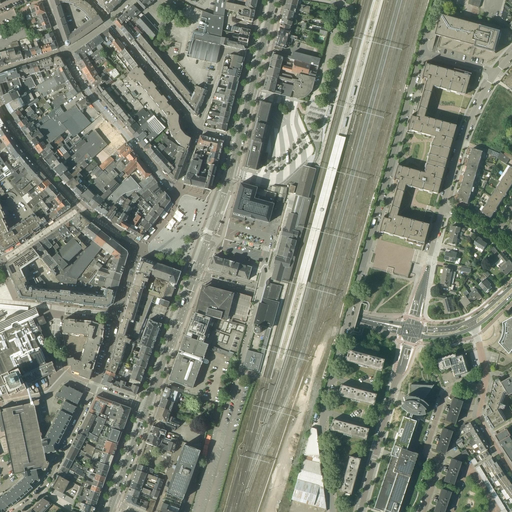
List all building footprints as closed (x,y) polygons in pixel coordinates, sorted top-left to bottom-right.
[(70,44),(71,44),(70,36),(69,34),(70,34),(65,22),(59,2),(58,0),(50,0),(53,9),(53,11),(56,18),(56,20),(57,24),(59,28),(59,29),(59,30),(60,30),(62,38),(63,40),(64,42),(65,43),(65,44),(65,45),(66,46),(67,46),(68,46),(69,46),(69,45),(70,44)] [(58,0),(59,2),(65,2),(71,2),(76,4),(75,6),(80,9),(83,11),(86,13),(89,17),(92,21),(99,16),(96,12),(95,10),(93,8),(92,7),(90,5),(88,4),(86,3),(84,1),(83,0),(81,0),(58,0)] [(95,0),(99,3),(98,4),(102,8),(108,14),(110,12),(113,10),(118,5),(120,2),(122,1),(122,0),(95,0)] [(138,0),(137,2),(144,10),(154,0),(138,0)] [(185,52),(188,52),(187,57),(191,58),(195,59),(196,59),(199,60),(200,60),(203,61),(204,61),(208,62),(212,63),(216,64),(216,63),(217,58),(219,51),(220,47),(220,45),(221,38),(224,17),(225,10),(226,3),(226,0),(215,0),(215,2),(215,3),(215,7),(214,7),(214,11),(214,12),(213,15),(205,12),(203,11),(198,33),(193,32),(191,39),(190,43),(187,43),(185,52)] [(246,3),(245,7),(255,9),(256,4),(256,3),(257,2),(249,0),(237,0),(238,1),(246,3)] [(297,4),(297,3),(298,1),(296,1),(296,0),(286,0),(286,5),(309,10),(310,7),(297,4)] [(479,8),(481,0),(470,0),(469,5),(479,8)] [(143,16),(139,20),(136,22),(138,25),(145,32),(152,40),(158,33),(159,34),(185,6),(181,2),(164,20),(163,20),(160,23),(160,24),(156,29),(143,16)] [(31,10),(32,13),(32,14),(44,10),(42,3),(34,5),(30,7),(31,10)] [(255,11),(255,9),(245,7),(233,5),(233,4),(226,3),(225,10),(239,13),(239,10),(242,11),(241,14),(237,13),(236,19),(237,19),(240,20),(241,20),(249,21),(249,22),(252,22),(253,21),(253,19),(253,18),(254,14),(255,12),(255,11)] [(132,18),(136,22),(139,20),(143,16),(140,12),(133,5),(126,13),(125,13),(131,19),(132,19),(132,18)] [(309,13),(309,10),(286,5),(284,10),(294,13),(298,14),(299,11),(309,13)] [(511,29),(511,17),(508,12),(504,9),(501,17),(511,28),(511,29)] [(46,14),(44,10),(32,14),(32,13),(29,14),(31,20),(34,19),(38,17),(46,14)] [(291,22),(294,13),(284,10),(281,22),(292,24),(292,22),(291,22)] [(119,19),(125,25),(128,22),(129,21),(129,22),(130,21),(131,19),(125,13),(119,19)] [(436,35),(475,46),(474,48),(496,54),(502,31),(442,15),(436,35)] [(70,36),(71,44),(71,45),(76,42),(77,41),(81,38),(84,36),(86,35),(92,30),(93,30),(94,29),(103,22),(99,16),(92,21),(76,32),(70,36)] [(120,29),(125,25),(119,19),(116,21),(115,22),(116,22),(115,23),(120,29)] [(120,29),(123,33),(132,25),(130,23),(129,22),(129,21),(128,22),(125,25),(120,29)] [(291,26),(292,24),(281,22),(279,28),(289,31),(290,29),(292,29),(291,30),(298,32),(299,30),(300,30),(300,29),(291,26)] [(41,28),(36,30),(37,32),(37,33),(51,28),(50,24),(42,27),(43,29),(42,30),(41,28)] [(134,29),(135,28),(132,25),(123,33),(126,36),(134,29)] [(141,35),(145,32),(138,25),(135,28),(134,29),(126,36),(132,43),(139,37),(141,35)] [(240,35),(249,37),(250,31),(232,26),(231,33),(234,33),(234,31),(239,32),(239,31),(240,31),(240,35)] [(327,36),(328,29),(321,27),(319,34),(327,36)] [(27,31),(28,36),(32,35),(33,39),(35,39),(39,37),(39,38),(45,36),(53,33),(51,28),(37,33),(36,29),(27,31)] [(104,41),(114,34),(109,28),(99,35),(104,41)] [(288,36),(289,31),(279,28),(278,35),(292,39),(298,41),(298,39),(297,39),(298,37),(290,35),(290,36),(288,36)] [(43,41),(54,37),(53,33),(45,36),(46,39),(44,40),(43,38),(40,40),(39,38),(39,37),(35,39),(37,43),(40,42),(40,43),(43,41)] [(108,47),(118,39),(114,34),(104,41),(106,43),(108,47)] [(240,35),(239,34),(239,38),(236,38),(232,37),(231,40),(238,42),(247,44),(249,37),(240,35)] [(99,35),(92,41),(97,47),(99,50),(102,54),(104,53),(102,49),(105,47),(102,43),(104,41),(99,35)] [(165,65),(160,59),(161,57),(158,54),(157,54),(148,44),(149,43),(146,39),(144,40),(141,35),(139,37),(132,43),(132,44),(132,43),(136,48),(140,54),(141,54),(148,63),(153,68),(156,72),(157,73),(160,77),(165,83),(173,92),(172,92),(177,97),(181,102),(185,107),(187,109),(191,114),(197,116),(200,110),(199,110),(202,103),(204,99),(205,97),(207,91),(196,86),(194,93),(191,98),(189,95),(190,95),(171,72),(173,71),(171,69),(169,70),(166,65),(165,65)] [(292,40),(292,39),(278,35),(274,49),(281,51),(282,48),(285,49),(286,46),(289,47),(290,44),(291,44),(291,43),(292,42),(292,41),(292,40)] [(228,41),(228,40),(228,39),(221,38),(220,45),(245,51),(246,50),(247,44),(238,42),(237,44),(234,43),(233,43),(228,41)] [(38,47),(37,43),(35,39),(33,39),(34,43),(35,47),(36,47),(36,48),(34,48),(37,56),(42,54),(40,50),(39,47),(38,47)] [(125,49),(118,39),(108,47),(110,49),(113,47),(119,54),(124,49),(125,49)] [(58,47),(56,41),(49,43),(50,45),(50,46),(52,51),(57,49),(58,47)] [(92,41),(87,44),(92,50),(91,51),(97,47),(92,41)] [(24,60),(21,54),(19,46),(18,42),(10,44),(12,50),(8,51),(6,52),(0,53),(0,54),(0,53),(0,67),(7,65),(24,60)] [(37,56),(34,48),(32,49),(31,44),(28,45),(30,50),(33,57),(37,56)] [(93,53),(91,51),(92,50),(87,44),(81,49),(86,58),(93,53)] [(24,60),(28,59),(25,52),(24,46),(23,45),(19,46),(21,54),(24,60)] [(33,57),(30,50),(28,50),(27,45),(24,46),(24,47),(25,52),(28,59),(33,57)] [(42,54),(52,51),(50,46),(50,45),(40,48),(40,49),(40,50),(42,54)] [(78,63),(86,58),(81,49),(74,53),(74,55),(78,63)] [(120,60),(128,54),(124,49),(119,54),(116,56),(120,60)] [(104,56),(102,54),(99,50),(96,51),(93,53),(86,58),(78,63),(82,70),(104,56)] [(318,66),(320,59),(293,52),(293,55),(291,55),(290,57),(273,52),(272,57),(282,60),(283,57),(294,60),(318,66)] [(123,64),(131,58),(128,54),(120,60),(123,64)] [(223,67),(241,71),(244,58),(242,58),(239,57),(238,57),(234,56),(235,56),(230,55),(225,57),(223,67)] [(57,56),(41,61),(44,69),(45,69),(46,70),(47,71),(50,70),(50,69),(49,67),(53,66),(54,68),(55,69),(57,68),(58,70),(59,70),(66,66),(62,57),(57,56)] [(102,65),(108,61),(104,56),(82,70),(85,76),(94,70),(92,66),(98,63),(100,66),(102,65)] [(281,67),(282,60),(272,57),(269,66),(280,69),(289,72),(290,67),(284,66),(282,67),(281,67)] [(126,69),(135,62),(131,58),(123,64),(126,69)] [(315,78),(318,66),(294,60),(293,68),(290,67),(289,72),(315,78)] [(36,63),(39,70),(40,72),(45,71),(44,69),(41,61),(36,63)] [(130,73),(138,66),(135,62),(126,69),(130,73)] [(39,70),(36,63),(31,65),(36,74),(37,73),(42,83),(45,82),(43,78),(40,72),(39,70)] [(422,252),(427,233),(426,233),(428,225),(423,223),(424,217),(425,215),(426,212),(431,193),(438,195),(457,126),(456,126),(467,87),(468,85),(471,74),(456,70),(454,69),(436,64),(435,67),(426,65),(426,63),(407,131),(408,130),(412,131),(409,143),(402,167),(398,166),(398,165),(398,164),(393,181),(383,216),(379,233),(378,234),(370,262),(374,263),(372,269),(379,270),(392,274),(397,276),(398,276),(403,277),(405,277),(407,276),(409,274),(416,250),(422,252)] [(30,75),(36,74),(31,65),(26,66),(30,75)] [(105,75),(114,69),(111,65),(103,71),(105,75)] [(30,75),(26,66),(21,68),(24,76),(24,75),(25,79),(31,77),(30,75)] [(43,78),(45,82),(68,69),(66,66),(59,70),(58,70),(43,78)] [(138,67),(138,66),(130,73),(127,76),(131,80),(132,79),(134,81),(136,79),(166,116),(168,116),(168,124),(171,135),(178,144),(181,145),(180,146),(184,149),(188,151),(189,148),(191,141),(190,140),(191,139),(189,138),(188,138),(188,137),(188,136),(187,135),(187,134),(186,133),(185,133),(184,133),(183,133),(182,132),(181,131),(180,130),(180,128),(179,126),(180,125),(180,124),(180,123),(180,122),(180,121),(179,120),(178,120),(178,118),(179,118),(178,118),(179,116),(177,116),(177,115),(173,110),(173,111),(170,107),(171,106),(171,105),(171,104),(170,104),(169,104),(161,94),(161,93),(161,92),(160,92),(160,91),(159,91),(158,90),(150,80),(149,79),(149,78),(148,78),(148,77),(147,77),(146,76),(140,69),(140,68),(140,67),(139,67),(138,67)] [(279,73),(280,69),(269,66),(267,76),(281,80),(294,83),(294,86),(292,91),(294,92),(293,98),(297,99),(299,99),(300,99),(302,98),(303,98),(304,98),(305,97),(306,97),(307,96),(308,95),(309,94),(310,93),(311,92),(312,90),(315,79),(299,74),(298,78),(296,79),(295,80),(292,79),(293,78),(291,76),(279,73)] [(101,72),(99,69),(98,67),(94,70),(85,76),(89,81),(98,75),(101,72)] [(239,78),(241,71),(223,67),(221,74),(223,75),(224,75),(229,76),(239,78)] [(22,80),(25,79),(24,75),(24,76),(21,68),(16,70),(18,75),(20,74),(21,79),(22,80)] [(42,83),(36,86),(36,87),(38,90),(39,91),(40,92),(40,91),(41,93),(40,93),(41,94),(63,84),(73,79),(68,69),(45,82),(42,83)] [(5,84),(21,79),(20,74),(18,75),(16,70),(2,74),(5,84)] [(103,73),(102,74),(101,72),(98,75),(89,81),(91,84),(102,77),(105,75),(103,73)] [(511,90),(511,72),(510,75),(508,77),(503,83),(511,90)] [(219,80),(224,81),(237,84),(239,78),(229,76),(224,75),(223,75),(221,74),(219,80)] [(280,85),(281,80),(267,76),(265,82),(280,85)] [(29,89),(36,87),(36,86),(31,77),(25,79),(22,80),(21,79),(5,84),(0,85),(0,94),(1,97),(17,90),(19,93),(23,92),(23,91),(29,89)] [(108,78),(105,81),(102,77),(91,84),(95,89),(100,86),(101,85),(105,82),(107,85),(111,82),(108,78)] [(75,82),(73,79),(63,84),(41,94),(42,95),(45,99),(52,96),(50,94),(64,88),(65,87),(64,86),(65,86),(67,89),(70,87),(70,86),(70,85),(75,82)] [(227,86),(226,89),(236,92),(237,84),(224,81),(223,85),(227,86)] [(55,101),(78,87),(75,82),(70,85),(70,86),(70,87),(67,89),(68,91),(67,92),(66,91),(60,94),(59,94),(59,93),(52,96),(55,101)] [(280,85),(265,82),(263,91),(290,98),(292,91),(294,86),(283,83),(282,86),(280,85)] [(95,89),(97,93),(99,95),(105,90),(103,87),(101,85),(100,86),(95,89)] [(78,87),(55,101),(52,102),(55,108),(59,106),(66,101),(74,96),(81,92),(78,87)] [(226,89),(217,87),(215,92),(215,93),(234,98),(236,92),(226,89)] [(20,99),(31,93),(29,89),(23,91),(23,92),(19,93),(17,90),(1,97),(6,106),(16,101),(20,99)] [(99,95),(99,96),(102,99),(110,93),(106,89),(105,90),(99,95)] [(32,95),(32,94),(23,100),(23,101),(9,112),(11,115),(17,110),(18,111),(24,106),(37,98),(42,95),(41,94),(40,93),(40,94),(39,92),(40,92),(39,91),(38,92),(32,95)] [(23,100),(32,94),(31,93),(20,99),(16,101),(6,106),(9,112),(23,101),(23,100)] [(105,103),(113,96),(110,93),(102,99),(105,103)] [(233,104),(234,98),(215,93),(214,95),(216,95),(216,97),(219,97),(218,100),(233,104)] [(108,106),(116,100),(113,96),(105,103),(108,106)] [(27,109),(35,104),(39,101),(37,98),(24,106),(18,111),(17,110),(11,115),(15,120),(28,111),(27,109)] [(80,111),(91,104),(86,98),(75,105),(71,108),(71,109),(65,113),(58,117),(56,115),(26,136),(30,142),(41,134),(43,136),(47,133),(48,135),(62,124),(62,123),(80,111)] [(111,110),(119,103),(116,100),(108,106),(111,110)] [(218,100),(217,103),(221,104),(221,106),(219,106),(218,110),(221,111),(230,113),(233,104),(218,100)] [(260,102),(244,167),(257,171),(268,126),(267,126),(268,121),(269,116),(270,111),(271,111),(271,110),(270,110),(272,106),(272,105),(261,102),(260,102)] [(114,114),(122,107),(119,103),(111,110),(114,114)] [(38,110),(36,108),(37,107),(35,104),(27,109),(28,111),(15,120),(18,125),(38,110)] [(53,111),(56,115),(58,117),(65,113),(59,106),(55,108),(52,110),(53,111)] [(117,117),(125,110),(122,107),(114,114),(117,117)] [(33,121),(40,116),(43,113),(39,109),(38,110),(18,125),(21,129),(30,123),(33,121)] [(143,147),(144,148),(149,143),(152,140),(162,132),(167,127),(160,119),(158,121),(150,110),(146,113),(143,109),(131,118),(124,124),(124,125),(136,139),(143,147)] [(120,121),(128,114),(125,110),(117,117),(120,121)] [(210,111),(209,110),(206,120),(208,121),(227,126),(230,113),(221,111),(220,114),(219,114),(210,112),(210,111)] [(23,132),(26,136),(56,115),(53,111),(46,116),(23,132)] [(91,123),(80,111),(62,123),(62,124),(67,130),(69,132),(71,134),(74,138),(77,135),(91,123)] [(30,123),(21,129),(23,132),(46,116),(45,114),(42,116),(43,117),(41,118),(40,116),(33,121),(34,122),(31,124),(30,123)] [(124,124),(131,118),(128,114),(120,121),(124,124)] [(106,121),(97,129),(114,149),(107,153),(111,156),(126,143),(106,121)] [(227,126),(208,121),(207,124),(214,125),(213,129),(225,132),(226,132),(227,126)] [(60,136),(67,130),(62,124),(48,135),(41,140),(42,142),(34,148),(39,154),(40,154),(47,148),(46,147),(60,136)] [(10,136),(8,136),(9,134),(5,126),(0,129),(0,138),(1,138),(1,139),(2,140),(3,142),(7,148),(5,149),(6,150),(0,153),(0,157),(2,161),(5,159),(4,157),(7,155),(8,157),(10,156),(20,149),(17,145),(14,144),(14,142),(13,141),(13,139),(12,138),(11,138),(11,137),(10,136)] [(61,137),(69,132),(67,130),(60,136),(46,147),(47,148),(40,154),(43,158),(61,142),(63,141),(64,140),(61,137)] [(86,137),(89,141),(99,153),(102,150),(107,145),(95,130),(88,136),(86,137)] [(48,135),(47,133),(43,136),(41,134),(30,142),(34,148),(42,142),(41,140),(48,135)] [(66,144),(74,138),(71,134),(64,140),(63,141),(65,143),(64,143),(64,144),(63,145),(61,142),(43,158),(45,162),(66,144)] [(86,137),(88,136),(87,135),(85,136),(81,139),(77,135),(74,138),(66,144),(70,150),(84,139),(86,137)] [(341,158),(346,137),(336,135),(332,153),(338,154),(338,157),(341,158)] [(203,151),(203,150),(206,137),(200,136),(196,149),(203,151)] [(214,139),(206,137),(203,150),(207,152),(208,146),(210,147),(212,147),(212,146),(214,139)] [(87,143),(84,139),(70,150),(50,167),(53,171),(87,143)] [(158,164),(162,169),(169,163),(172,159),(176,153),(178,154),(179,152),(186,155),(188,151),(179,147),(167,139),(164,142),(168,146),(173,150),(172,151),(158,164)] [(212,146),(222,148),(223,142),(214,139),(212,146)] [(92,159),(99,153),(89,141),(87,143),(53,171),(60,177),(84,156),(87,159),(63,181),(66,184),(94,161),(92,159)] [(121,155),(129,147),(126,143),(111,156),(99,167),(103,171),(121,155)] [(152,147),(149,143),(144,148),(146,151),(152,147)] [(50,167),(70,150),(66,144),(45,162),(50,167)] [(150,156),(161,145),(159,144),(155,147),(154,145),(152,147),(146,151),(150,156)] [(165,148),(165,147),(162,144),(161,145),(150,156),(154,159),(165,148)] [(172,151),(173,150),(168,146),(166,148),(165,148),(154,159),(158,164),(172,151)] [(220,154),(222,148),(212,146),(212,147),(210,147),(208,146),(207,152),(211,153),(211,152),(220,154)] [(116,166),(133,152),(129,147),(121,155),(103,171),(104,172),(107,175),(116,167),(116,166)] [(482,157),(483,152),(473,148),(470,156),(470,155),(469,156),(469,158),(469,159),(470,159),(468,166),(478,169),(482,157)] [(7,167),(25,154),(20,149),(10,156),(8,157),(5,159),(2,161),(4,163),(6,166),(7,167)] [(203,150),(203,151),(196,149),(194,154),(205,157),(219,160),(220,154),(211,152),(211,153),(207,152),(203,150)] [(500,153),(492,150),(489,149),(487,154),(498,158),(500,153)] [(133,161),(137,156),(133,152),(116,166),(116,167),(107,175),(104,172),(98,178),(92,184),(79,197),(87,205),(95,196),(106,186),(117,176),(123,171),(123,172),(124,172),(127,168),(125,166),(132,160),(132,161),(133,161)] [(185,159),(186,155),(179,152),(178,154),(170,177),(171,178),(171,179),(177,181),(180,171),(185,159)] [(170,177),(178,154),(176,153),(172,159),(169,163),(162,169),(168,175),(170,177)] [(498,158),(497,159),(506,164),(509,159),(500,153),(498,158)] [(7,167),(8,169),(12,175),(29,160),(25,154),(7,167)] [(204,163),(205,157),(194,154),(186,178),(184,184),(191,186),(195,173),(198,174),(199,173),(201,173),(204,163)] [(63,181),(87,159),(84,156),(60,177),(63,181)] [(145,179),(151,174),(137,156),(133,161),(132,161),(132,160),(125,166),(127,168),(124,172),(128,176),(137,168),(142,175),(145,179)] [(217,167),(219,160),(205,157),(204,163),(211,165),(217,167)] [(13,186),(35,166),(29,160),(12,175),(15,178),(12,182),(12,181),(10,183),(13,186)] [(87,177),(98,165),(94,161),(66,184),(69,187),(73,185),(74,185),(83,177),(83,178),(84,178),(85,179),(87,177)] [(204,189),(211,165),(204,163),(201,173),(197,187),(204,189)] [(103,171),(99,167),(98,165),(87,177),(92,172),(98,178),(104,172),(103,171)] [(217,167),(211,165),(204,189),(209,190),(211,189),(217,167)] [(18,193),(40,173),(35,166),(13,186),(18,193)] [(473,186),(478,169),(468,166),(466,173),(465,173),(464,175),(464,176),(465,176),(463,183),(473,186)] [(297,193),(296,195),(307,198),(315,170),(312,169),(304,167),(297,193)] [(511,167),(501,182),(511,188),(511,185),(511,167)] [(12,175),(8,169),(2,174),(5,178),(6,178),(7,177),(8,178),(12,175)] [(332,171),(329,170),(327,179),(330,180),(333,181),(335,172),(332,171)] [(38,187),(46,179),(40,173),(18,193),(20,195),(22,197),(28,192),(29,192),(29,191),(37,185),(38,187)] [(197,187),(201,173),(199,173),(198,174),(195,173),(191,186),(197,187)] [(142,190),(155,180),(151,174),(145,179),(138,185),(130,177),(128,179),(127,178),(123,182),(107,198),(116,203),(117,201),(122,196),(126,200),(134,192),(136,194),(141,189),(142,190)] [(91,207),(95,210),(107,198),(123,182),(117,176),(106,186),(109,189),(91,207)] [(84,180),(85,179),(84,178),(83,178),(83,177),(74,185),(73,185),(69,187),(72,191),(84,180)] [(39,195),(51,185),(46,179),(38,187),(37,185),(29,191),(29,192),(28,192),(33,199),(39,195)] [(89,181),(87,183),(84,180),(72,191),(79,197),(92,184),(89,181)] [(140,196),(148,190),(157,183),(155,180),(142,190),(141,189),(136,194),(137,195),(140,198),(141,197),(140,196)] [(507,194),(511,188),(501,182),(491,197),(501,203),(505,197),(506,197),(507,195),(507,194)] [(152,195),(161,187),(157,183),(148,190),(152,195)] [(468,204),(473,186),(463,183),(461,190),(460,190),(459,193),(460,193),(458,201),(468,204)] [(47,197),(56,190),(51,185),(39,195),(33,199),(29,202),(33,207),(31,209),(33,212),(38,208),(36,205),(38,204),(47,197)] [(260,222),(268,224),(271,215),(276,195),(240,185),(232,214),(260,222)] [(87,205),(91,207),(109,189),(106,186),(95,196),(87,205)] [(158,198),(164,192),(161,187),(152,195),(148,190),(140,196),(141,197),(143,199),(146,203),(149,206),(155,201),(158,198)] [(48,204),(61,195),(56,190),(47,197),(38,204),(41,208),(35,212),(39,217),(42,215),(44,213),(47,212),(51,208),(48,204)] [(137,195),(136,194),(134,192),(126,200),(122,196),(117,201),(116,203),(105,217),(108,219),(111,215),(113,213),(116,209),(118,211),(121,206),(122,207),(126,209),(131,202),(137,195)] [(158,204),(163,210),(170,202),(170,199),(164,192),(158,198),(160,201),(158,204)] [(54,210),(65,200),(61,195),(48,204),(51,208),(52,209),(53,209),(54,210)] [(138,199),(138,200),(140,198),(137,195),(131,202),(126,209),(116,224),(126,231),(130,226),(125,223),(128,218),(127,217),(132,210),(133,207),(132,206),(138,199)] [(0,202),(2,200),(0,198),(0,197),(0,249),(2,253),(9,250),(16,245),(18,243),(20,243),(25,239),(44,226),(48,224),(43,217),(42,215),(39,217),(39,218),(37,218),(34,213),(32,215),(28,217),(28,218),(18,224),(15,226),(11,229),(9,230),(4,219),(6,218),(4,214),(0,203),(0,202)] [(497,209),(501,203),(491,197),(482,212),(491,218),(495,212),(496,212),(498,210),(497,209)] [(105,217),(116,203),(107,198),(95,210),(105,217)] [(151,226),(155,221),(149,215),(150,214),(147,211),(146,211),(142,207),(146,203),(143,199),(141,202),(138,200),(138,199),(132,206),(133,207),(132,210),(141,218),(141,217),(151,226)] [(57,217),(70,208),(71,206),(70,206),(65,200),(54,210),(53,209),(52,209),(51,210),(53,212),(57,217)] [(163,210),(158,204),(155,201),(149,206),(159,216),(163,210)] [(159,216),(149,206),(146,203),(142,207),(146,211),(147,211),(150,214),(149,215),(155,221),(159,216)] [(276,264),(275,266),(272,279),(279,281),(280,281),(284,266),(288,267),(293,250),(298,232),(294,231),(297,216),(291,215),(293,207),(293,206),(293,205),(292,205),(290,204),(287,213),(289,214),(287,224),(286,224),(286,225),(286,226),(285,229),(284,229),(282,235),(283,235),(281,244),(281,243),(279,249),(278,252),(277,257),(276,257),(274,264),(276,264)] [(116,224),(126,209),(122,207),(119,211),(118,211),(111,221),(116,224)] [(51,210),(52,209),(51,208),(47,212),(53,221),(57,217),(53,212),(51,210)] [(118,211),(116,209),(113,213),(111,215),(108,219),(111,221),(118,211)] [(135,226),(137,223),(141,218),(132,210),(127,217),(128,218),(125,223),(130,226),(126,231),(136,236),(140,229),(135,226)] [(179,222),(185,216),(179,211),(173,217),(179,222)] [(48,224),(53,221),(47,212),(44,213),(46,216),(45,217),(44,216),(43,217),(48,224)] [(80,220),(83,217),(79,214),(69,221),(69,222),(75,228),(77,230),(77,231),(80,229),(82,226),(82,225),(82,224),(82,223),(80,220)] [(82,231),(91,224),(83,217),(80,220),(82,223),(82,224),(82,225),(82,226),(80,229),(77,231),(77,230),(75,228),(69,222),(64,225),(70,233),(71,233),(75,238),(76,237),(82,232),(82,231)] [(137,223),(147,231),(151,226),(141,217),(141,218),(137,223)] [(181,232),(184,227),(172,218),(169,223),(181,232)] [(147,231),(137,223),(135,226),(140,229),(145,233),(147,231)] [(92,241),(100,231),(91,224),(82,231),(82,232),(86,235),(83,238),(83,241),(85,243),(89,238),(92,241)] [(66,245),(75,238),(71,233),(70,233),(64,225),(58,230),(63,237),(62,239),(63,240),(63,241),(62,241),(63,243),(64,242),(66,245)] [(452,233),(459,235),(460,231),(465,232),(469,234),(471,231),(465,229),(457,227),(452,226),(450,233),(451,234),(452,233)] [(168,238),(171,234),(163,228),(160,233),(168,238)] [(142,238),(145,233),(140,229),(136,236),(141,239),(142,238)] [(61,239),(62,239),(63,237),(58,230),(52,234),(58,241),(61,239)] [(93,259),(98,254),(99,251),(110,238),(100,231),(92,241),(88,246),(64,276),(77,280),(89,284),(96,275),(101,268),(103,266),(93,259)] [(55,278),(60,283),(76,284),(77,280),(64,276),(88,246),(85,243),(83,241),(83,238),(86,235),(82,232),(76,237),(75,238),(66,245),(60,250),(61,251),(58,253),(57,254),(52,258),(58,265),(59,266),(56,274),(55,277),(56,277),(55,278)] [(463,236),(459,235),(452,233),(451,234),(449,243),(453,245),(454,244),(456,245),(458,237),(460,237),(459,239),(463,240),(463,236)] [(58,241),(52,234),(46,238),(52,246),(53,246),(54,248),(55,250),(56,250),(59,247),(56,243),(58,241)] [(478,250),(480,248),(483,250),(487,244),(482,241),(482,240),(478,237),(474,244),(477,246),(475,248),(478,250)] [(39,243),(46,251),(51,248),(52,249),(54,248),(53,246),(52,246),(46,238),(39,243)] [(102,257),(98,254),(93,259),(103,266),(104,264),(110,258),(119,246),(110,238),(99,251),(103,254),(102,255),(103,256),(102,257)] [(314,239),(311,238),(308,248),(311,249),(314,249),(317,240),(314,239)] [(51,271),(58,265),(52,258),(49,255),(46,251),(39,243),(32,248),(39,257),(39,256),(51,271)] [(119,257),(122,248),(119,246),(110,258),(113,260),(114,256),(119,257)] [(32,248),(27,251),(6,265),(16,287),(34,279),(33,274),(33,275),(32,273),(30,273),(27,265),(33,261),(39,257),(32,248)] [(126,260),(128,255),(127,252),(122,248),(119,257),(126,260)] [(52,258),(57,254),(58,253),(57,252),(56,250),(55,250),(49,255),(52,258)] [(445,260),(455,262),(456,256),(459,256),(459,254),(452,252),(452,254),(447,253),(445,260)] [(502,253),(497,257),(499,260),(501,259),(503,262),(498,266),(506,275),(511,269),(511,263),(510,261),(509,261),(502,253)] [(126,260),(119,257),(114,256),(113,260),(112,263),(124,267),(126,260)] [(221,273),(225,260),(213,257),(209,269),(221,273)] [(137,272),(136,272),(145,275),(146,275),(150,276),(154,263),(141,258),(136,271),(137,272)] [(231,260),(230,262),(225,260),(221,273),(228,275),(232,261),(231,260)] [(239,264),(233,262),(234,261),(232,261),(228,275),(235,277),(239,264)] [(104,264),(103,266),(101,268),(122,274),(124,267),(112,263),(108,262),(108,263),(108,262),(107,262),(106,265),(104,264)] [(170,279),(173,270),(154,263),(150,276),(147,283),(146,286),(145,290),(144,293),(162,300),(163,298),(169,282),(170,279)] [(251,268),(239,264),(235,277),(248,280),(250,271),(251,268)] [(51,271),(55,277),(56,274),(59,266),(58,265),(51,271)] [(96,275),(120,282),(122,274),(101,268),(96,275)] [(443,276),(451,278),(455,279),(456,272),(452,272),(453,269),(448,268),(448,269),(444,268),(443,276)] [(179,277),(180,272),(173,270),(170,279),(169,282),(176,285),(178,280),(179,277)] [(145,278),(146,275),(145,275),(136,272),(134,279),(138,280),(143,281),(144,277),(145,278)] [(488,281),(490,279),(484,273),(482,275),(486,279),(479,285),(486,293),(487,292),(488,293),(490,291),(489,290),(492,288),(490,285),(491,284),(488,281)] [(89,284),(102,288),(102,287),(116,292),(120,282),(96,275),(89,284)] [(147,283),(150,276),(146,275),(145,278),(144,277),(143,281),(138,280),(134,279),(132,285),(132,286),(140,288),(143,289),(144,285),(146,286),(147,283)] [(450,281),(451,278),(443,276),(442,277),(441,280),(442,280),(441,284),(442,284),(442,286),(442,287),(443,287),(444,287),(445,286),(445,284),(445,285),(446,285),(445,286),(446,286),(446,287),(447,287),(448,287),(449,288),(450,284),(451,284),(452,282),(450,281)] [(34,279),(16,287),(21,299),(58,303),(108,308),(108,307),(109,307),(113,304),(116,292),(102,287),(102,288),(100,295),(42,289),(42,286),(45,287),(46,284),(40,277),(34,279)] [(266,284),(266,285),(261,303),(260,303),(254,324),(266,327),(259,353),(247,350),(243,367),(248,369),(248,370),(259,373),(278,302),(277,302),(282,287),(269,283),(269,282),(269,281),(269,280),(268,279),(268,280),(267,280),(267,281),(266,282),(266,283),(266,284)] [(170,301),(176,285),(169,282),(163,298),(170,301)] [(205,283),(194,312),(209,316),(215,293),(219,294),(217,299),(237,304),(232,321),(232,322),(244,325),(252,297),(205,283)] [(143,289),(140,288),(132,286),(128,302),(123,318),(133,322),(143,289)] [(144,293),(145,290),(143,289),(133,322),(145,325),(147,319),(145,318),(151,302),(167,308),(169,302),(162,300),(144,293)] [(469,294),(474,301),(474,300),(477,298),(478,300),(482,297),(476,289),(470,294),(469,294)] [(465,307),(474,301),(469,294),(467,291),(463,293),(466,297),(461,300),(465,307)] [(446,314),(455,311),(451,297),(448,298),(447,298),(446,297),(438,295),(437,299),(443,300),(444,305),(445,309),(446,310),(445,310),(446,314)] [(0,314),(13,309),(28,310),(28,308),(28,307),(0,304),(0,314)] [(196,313),(193,321),(191,320),(185,335),(186,335),(185,336),(191,338),(193,333),(199,335),(197,341),(203,343),(203,342),(204,342),(205,338),(212,317),(213,317),(196,313),(195,313),(194,313),(196,313)] [(0,397),(8,393),(9,396),(11,395),(16,393),(19,392),(20,393),(21,392),(25,390),(26,390),(27,390),(25,386),(56,372),(53,365),(54,365),(52,362),(51,363),(45,349),(48,348),(41,332),(42,332),(41,329),(45,327),(44,327),(44,326),(43,325),(47,323),(43,316),(35,320),(34,318),(27,321),(26,320),(25,319),(24,318),(23,317),(22,316),(21,315),(19,315),(18,314),(16,314),(15,314),(13,315),(12,315),(11,315),(9,316),(8,317),(7,318),(6,319),(5,320),(4,321),(4,323),(4,324),(3,326),(3,327),(4,329),(0,330),(0,397)] [(133,323),(133,322),(123,318),(118,334),(129,337),(130,336),(125,334),(129,322),(133,323)] [(63,334),(68,366),(68,367),(71,366),(72,374),(90,380),(93,370),(103,338),(104,329),(105,325),(95,322),(94,322),(68,320),(64,319),(63,334)] [(506,327),(506,328),(502,331),(501,331),(505,337),(505,338),(504,339),(503,341),(502,342),(501,344),(511,353),(506,356),(500,352),(500,353),(497,364),(504,366),(511,361),(511,319),(505,324),(506,327)] [(161,325),(149,320),(148,320),(149,320),(143,337),(140,345),(152,349),(155,342),(155,341),(156,341),(155,341),(161,325)] [(245,327),(245,326),(224,320),(214,347),(229,352),(229,351),(233,353),(237,354),(244,327),(245,327)] [(133,322),(133,323),(129,322),(125,334),(130,336),(129,337),(137,339),(138,336),(141,337),(145,325),(133,322)] [(117,336),(111,360),(127,366),(128,362),(130,357),(133,350),(135,346),(135,343),(137,339),(129,337),(118,334),(117,336)] [(229,352),(214,347),(203,343),(204,342),(203,342),(203,343),(197,341),(191,338),(185,336),(186,335),(185,335),(185,336),(184,336),(179,351),(181,351),(180,354),(178,353),(177,358),(179,359),(200,366),(202,362),(206,364),(208,360),(203,359),(207,349),(232,358),(233,353),(229,351),(229,352)] [(152,349),(140,345),(139,344),(138,347),(141,348),(139,353),(150,356),(152,349)] [(139,353),(133,350),(130,357),(147,363),(150,356),(139,353)] [(384,360),(375,358),(366,355),(357,353),(349,350),(347,355),(346,361),(355,363),(363,366),(372,368),(381,371),(384,360)] [(437,359),(436,360),(438,362),(438,363),(437,363),(439,365),(439,367),(440,369),(440,370),(440,371),(442,370),(444,370),(446,369),(447,369),(449,368),(451,367),(454,377),(467,373),(462,355),(455,357),(455,355),(455,354),(453,355),(451,355),(449,356),(448,356),(446,357),(444,357),(442,358),(441,358),(439,359),(438,359),(437,359)] [(145,368),(147,363),(130,357),(128,362),(134,364),(145,368)] [(179,359),(177,358),(168,380),(187,387),(192,389),(200,367),(200,366),(179,359)] [(111,360),(107,371),(115,374),(122,377),(123,377),(123,376),(126,369),(127,366),(111,360)] [(143,375),(145,368),(134,364),(132,368),(127,366),(126,369),(143,375)] [(511,366),(502,372),(501,378),(504,383),(503,383),(511,396),(511,397),(511,366)] [(123,376),(126,377),(140,382),(143,375),(126,369),(123,376)] [(101,384),(110,388),(111,383),(114,384),(115,383),(117,379),(114,378),(105,374),(101,384)] [(129,381),(129,383),(139,387),(140,382),(126,377),(125,380),(129,381)] [(486,417),(494,429),(507,421),(500,409),(501,409),(504,410),(505,407),(506,407),(507,406),(502,404),(502,405),(501,404),(505,393),(507,392),(500,379),(495,382),(497,386),(494,388),(496,391),(492,394),(494,397),(490,399),(492,403),(489,405),(492,410),(488,412),(490,415),(486,417)] [(121,381),(120,383),(118,390),(134,396),(136,395),(139,387),(129,383),(127,388),(124,387),(126,382),(121,381)] [(117,384),(115,383),(114,384),(111,383),(110,388),(118,390),(120,383),(117,382),(117,384)] [(70,386),(69,386),(68,388),(64,386),(65,385),(64,385),(60,393),(59,392),(57,393),(55,397),(56,399),(57,399),(58,397),(63,399),(64,398),(77,405),(83,393),(83,394),(78,392),(79,391),(78,391),(74,389),(74,388),(73,389),(69,387),(70,386)] [(376,395),(367,392),(359,390),(350,387),(341,385),(340,389),(338,396),(347,398),(356,400),(365,403),(374,405),(376,395)] [(374,508),(384,511),(383,511),(397,511),(409,478),(410,478),(417,454),(406,450),(413,430),(416,432),(416,431),(415,431),(419,420),(416,419),(416,415),(419,415),(421,415),(423,415),(425,415),(424,411),(426,410),(424,409),(428,406),(425,404),(422,402),(423,400),(425,397),(434,385),(433,385),(433,386),(411,385),(410,385),(410,397),(408,397),(406,397),(405,397),(403,398),(404,402),(402,402),(403,404),(400,406),(402,408),(403,410),(405,411),(407,413),(407,415),(404,414),(398,433),(395,441),(397,441),(374,508)] [(166,388),(162,398),(177,403),(178,402),(175,401),(176,398),(178,398),(179,398),(180,394),(180,393),(178,392),(166,388)] [(106,404),(111,407),(113,402),(96,396),(95,400),(91,409),(102,414),(106,404)] [(177,403),(162,398),(159,407),(171,411),(173,404),(179,406),(179,404),(177,403)] [(448,412),(445,420),(455,423),(457,416),(458,413),(459,413),(458,412),(459,409),(462,402),(452,399),(449,408),(446,407),(445,407),(444,410),(448,412)] [(0,426),(1,432),(5,432),(14,474),(23,472),(23,473),(37,469),(42,468),(42,469),(42,470),(43,470),(43,471),(44,471),(45,471),(46,471),(46,470),(47,470),(49,465),(49,464),(49,463),(49,462),(48,462),(48,461),(46,461),(45,453),(42,439),(41,437),(42,435),(42,433),(41,433),(40,433),(39,423),(40,423),(39,423),(43,422),(39,404),(40,404),(39,400),(40,400),(35,401),(34,402),(33,402),(33,403),(0,410),(0,409),(0,426)] [(75,412),(74,412),(76,407),(77,408),(77,407),(64,401),(65,402),(63,406),(62,405),(62,406),(63,406),(61,410),(60,410),(59,410),(60,411),(58,415),(57,415),(58,415),(56,420),(55,419),(55,420),(56,420),(54,424),(53,424),(53,425),(51,429),(50,428),(50,429),(51,429),(49,433),(48,433),(49,434),(47,438),(46,437),(46,438),(46,439),(45,439),(42,439),(45,453),(49,452),(50,453),(50,452),(55,451),(55,450),(58,444),(59,444),(58,443),(60,439),(61,440),(61,439),(60,439),(62,435),(63,435),(62,434),(64,430),(65,431),(66,430),(65,430),(67,426),(68,426),(67,425),(69,421),(70,422),(70,421),(69,421),(71,417),(72,417),(73,417),(72,416),(74,412),(75,412)] [(108,414),(110,415),(111,410),(113,407),(116,409),(116,407),(119,408),(121,405),(113,402),(111,407),(110,408),(108,414)] [(128,415),(131,409),(121,405),(119,408),(116,407),(116,409),(113,407),(111,410),(117,412),(117,411),(128,415)] [(169,416),(171,411),(159,407),(155,419),(166,423),(164,427),(174,431),(176,427),(178,428),(180,423),(174,420),(175,418),(169,416)] [(107,416),(102,414),(91,409),(89,412),(89,413),(106,420),(106,419),(107,416)] [(117,411),(117,412),(114,411),(113,413),(117,415),(116,417),(126,421),(128,415),(117,411)] [(104,426),(106,420),(89,413),(79,433),(86,437),(97,443),(104,426)] [(116,417),(110,415),(108,414),(107,416),(106,419),(124,427),(126,421),(116,417)] [(124,427),(106,419),(106,420),(104,426),(111,428),(122,432),(124,427)] [(360,427),(351,424),(342,422),(333,420),(330,430),(339,433),(348,435),(357,437),(366,440),(369,429),(365,428),(360,427)] [(465,433),(476,426),(473,421),(465,425),(464,424),(459,427),(460,430),(462,429),(464,433),(465,433)] [(97,443),(95,448),(95,449),(103,452),(107,441),(118,445),(122,432),(111,428),(104,426),(97,443)] [(163,439),(164,436),(165,437),(166,435),(165,435),(166,431),(152,426),(151,431),(150,431),(150,434),(163,439)] [(472,436),(479,432),(476,426),(465,433),(467,436),(468,438),(472,436)] [(317,429),(311,427),(304,454),(319,455),(318,441),(317,431),(317,429)] [(438,442),(437,445),(435,450),(445,454),(447,446),(446,446),(448,443),(449,443),(448,443),(449,439),(452,432),(442,429),(439,438),(436,437),(435,437),(434,440),(438,442)] [(511,436),(508,429),(496,435),(500,443),(503,448),(507,455),(511,461),(511,436)] [(469,444),(482,437),(479,432),(472,436),(473,438),(469,441),(470,441),(468,442),(469,444)] [(85,439),(86,437),(79,433),(76,438),(84,442),(87,443),(88,441),(85,439)] [(173,453),(176,444),(171,442),(163,439),(150,434),(147,440),(146,443),(156,447),(159,448),(173,453)] [(478,447),(485,442),(482,437),(469,444),(471,447),(476,444),(478,447)] [(83,443),(84,442),(76,438),(72,446),(80,450),(80,449),(81,447),(84,449),(83,451),(83,452),(92,457),(92,456),(93,454),(95,449),(95,448),(87,443),(87,444),(85,446),(82,445),(83,443)] [(114,456),(118,445),(107,441),(103,452),(114,456)] [(481,453),(489,448),(485,442),(478,447),(473,449),(475,452),(479,449),(481,453)] [(166,493),(167,494),(183,499),(189,482),(193,471),(200,451),(184,445),(176,466),(173,465),(172,468),(175,469),(173,476),(166,493)] [(80,449),(80,450),(72,446),(66,458),(73,462),(75,458),(77,456),(78,453),(79,453),(79,454),(84,456),(82,459),(85,461),(86,459),(90,462),(91,459),(92,457),(83,452),(83,451),(80,449)] [(114,456),(103,452),(95,449),(93,454),(92,456),(92,457),(91,459),(93,460),(97,461),(99,456),(102,458),(100,462),(110,466),(114,456)] [(482,460),(489,456),(488,454),(490,452),(489,449),(479,455),(482,460)] [(319,455),(304,454),(297,479),(292,499),(313,505),(326,509),(321,472),(319,455)] [(350,456),(340,490),(340,492),(351,495),(360,459),(350,456)] [(84,467),(73,462),(66,458),(62,466),(74,472),(84,478),(85,476),(87,471),(87,469),(84,467)] [(488,467),(496,462),(495,459),(492,460),(491,458),(484,463),(487,468),(488,467)] [(458,470),(459,468),(460,463),(451,459),(448,468),(444,467),(443,468),(442,471),(447,472),(444,481),(453,484),(456,477),(455,477),(456,473),(457,474),(457,473),(456,473),(458,470)] [(108,472),(110,466),(100,462),(100,463),(97,461),(93,460),(91,464),(92,465),(91,466),(92,466),(108,472)] [(499,465),(497,462),(496,462),(488,467),(491,471),(499,467),(498,465),(499,465)] [(148,468),(138,464),(136,470),(148,474),(149,472),(152,473),(154,470),(148,468)] [(73,474),(74,472),(62,466),(60,470),(64,472),(63,472),(71,476),(73,477),(74,474),(73,474)] [(91,466),(89,471),(106,477),(108,472),(92,466),(91,466)] [(502,469),(500,466),(499,467),(491,471),(494,476),(502,471),(501,470),(502,469)] [(39,474),(38,474),(37,469),(23,473),(24,478),(20,481),(7,493),(5,494),(4,494),(0,496),(0,511),(1,511),(9,508),(14,505),(14,504),(16,503),(17,501),(18,502),(17,501),(21,498),(21,499),(22,498),(21,498),(25,494),(25,495),(26,495),(25,494),(28,491),(29,492),(29,491),(32,488),(33,488),(33,487),(39,481),(38,475),(39,474)] [(60,470),(57,475),(69,482),(70,481),(69,480),(71,476),(63,472),(64,472),(60,470)] [(148,474),(136,470),(134,476),(162,486),(164,480),(148,474)] [(106,477),(89,471),(87,471),(85,476),(94,480),(104,483),(106,477)] [(504,474),(502,471),(494,476),(497,481),(505,476),(504,474)] [(63,494),(69,482),(57,475),(51,487),(63,494)] [(508,478),(506,475),(505,476),(497,481),(500,485),(501,485),(508,480),(507,479),(508,478)] [(160,491),(162,486),(134,476),(132,481),(143,485),(153,489),(160,491)] [(93,482),(84,479),(83,479),(82,482),(84,482),(102,489),(104,483),(94,480),(93,482)] [(511,482),(509,479),(508,480),(501,485),(504,489),(511,485),(510,483),(511,482)] [(142,488),(143,485),(132,481),(130,488),(157,498),(160,491),(153,489),(152,492),(142,488)] [(84,482),(82,487),(83,487),(85,488),(100,493),(102,489),(84,482)] [(100,493),(85,488),(82,497),(97,502),(100,493)] [(139,495),(150,499),(150,498),(156,501),(157,498),(130,488),(128,495),(138,498),(139,495)] [(436,511),(443,511),(446,507),(445,507),(446,503),(447,504),(446,503),(448,500),(450,493),(441,490),(438,499),(434,497),(433,498),(432,501),(437,502),(434,511),(436,511)] [(183,499),(167,494),(164,502),(163,502),(163,503),(159,511),(160,511),(159,511),(178,511),(179,509),(180,509),(180,508),(183,499)] [(126,502),(145,511),(149,502),(145,501),(141,500),(138,498),(128,495),(126,500),(126,502)] [(80,496),(77,502),(80,503),(95,508),(97,502),(82,497),(80,496)] [(150,499),(149,502),(145,511),(148,511),(152,511),(156,501),(150,498),(150,499)] [(40,502),(39,503),(40,503),(38,505),(37,504),(35,507),(36,507),(33,510),(34,510),(35,511),(43,511),(44,511),(47,509),(48,509),(52,504),(49,502),(43,499),(41,500),(42,501),(40,503),(40,502)] [(80,503),(79,505),(81,506),(80,510),(82,511),(84,511),(93,511),(95,508),(80,503)]
